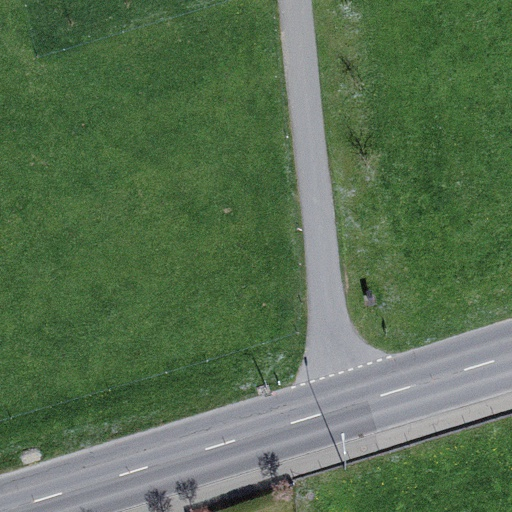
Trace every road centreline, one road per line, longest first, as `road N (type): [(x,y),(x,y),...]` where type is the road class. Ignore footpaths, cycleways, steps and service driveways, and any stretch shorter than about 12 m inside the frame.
road 1 (residential): [(337,409),(293,0)]
road 2 (primary): [(337,409),(0,511)]
road 3 (primary): [(511,356),(337,409)]
